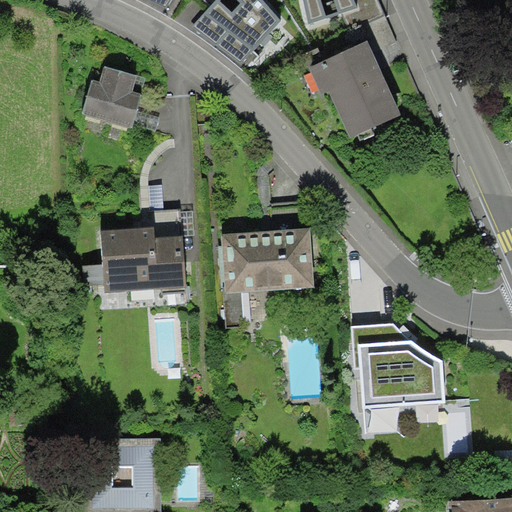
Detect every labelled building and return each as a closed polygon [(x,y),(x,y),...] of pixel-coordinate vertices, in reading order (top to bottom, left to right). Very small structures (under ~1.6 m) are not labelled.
[(398,47),(385,19),(356,32),(361,43),(306,68),(317,95),(327,91),(348,139),(396,117),(370,60),(398,47)] [(131,79),(101,70),(97,85),(89,83),(79,119),(129,134),(140,96),(127,92),(131,79)] [(149,229),(99,232),(100,268),(81,269),(82,288),(99,288),(100,294),(127,293),(128,306),(187,303),(184,237),(150,239),(149,229)] [(305,232),(217,238),(224,331),(243,329),(240,297),(310,292),(305,232)] [(393,324),(350,327),(357,411),(441,403),(437,361),(393,324)] [(157,511),(157,442),(82,442),(82,511),(157,511)] [(511,452),(495,453),(498,487),(511,485),(511,452)] [(511,511),(511,500),(450,504),(450,511),(511,511)]
